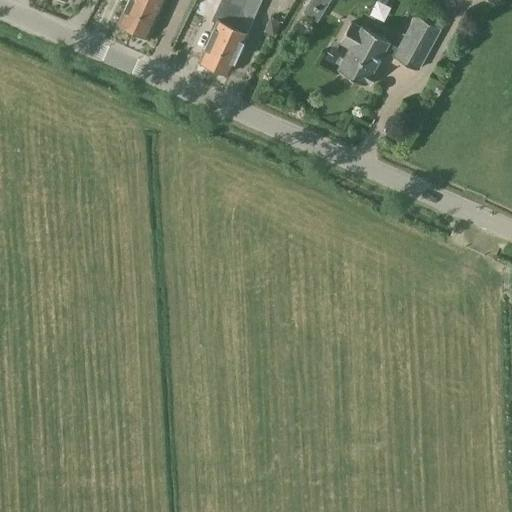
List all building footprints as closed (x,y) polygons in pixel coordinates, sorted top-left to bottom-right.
[(129,0),(119,23),(133,30),(146,0),(129,0)] [(146,0),(133,30),(148,36),(164,0),(146,0)] [(241,7),(244,0),(230,0),(221,21),(217,20),(199,62),(215,69),(241,7)] [(244,0),(241,7),(215,69),(231,75),(262,0),(244,0)] [(312,0),(305,13),(318,21),(326,8),(312,0)] [(395,56),(418,69),(441,27),(418,15),(400,47),(391,43),(392,41),(352,19),(341,39),(354,46),(341,69),(367,84),(387,49),(396,54),(395,56)]
